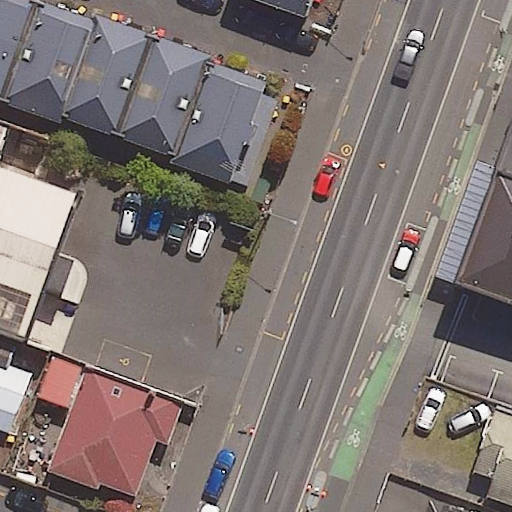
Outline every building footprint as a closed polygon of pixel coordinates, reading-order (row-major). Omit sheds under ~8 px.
[(22,0),(0,0),(0,108),(6,111),(43,7),(22,0)] [(318,0),(243,0),(309,25),(318,0)] [(66,123),(100,27),(43,7),(6,111),(63,131),(66,123)] [(123,143),(157,48),(100,27),(66,123),(123,143)] [(178,163),(212,67),(157,48),(123,143),(178,163)] [(178,163),(175,171),(229,190),(266,86),(212,67),(178,163)] [(0,323),(39,338),(97,187),(16,157),(27,127),(0,116),(0,323)] [(511,180),(474,289),(511,302),(511,180)] [(30,349),(0,338),(0,434),(14,440),(43,353),(30,349)] [(76,414),(53,477),(102,494),(104,487),(139,500),(159,445),(171,449),(185,408),(55,361),(41,401),(76,414)] [(511,423),(501,419),(490,449),(511,457),(496,501),(511,507),(511,423)]
